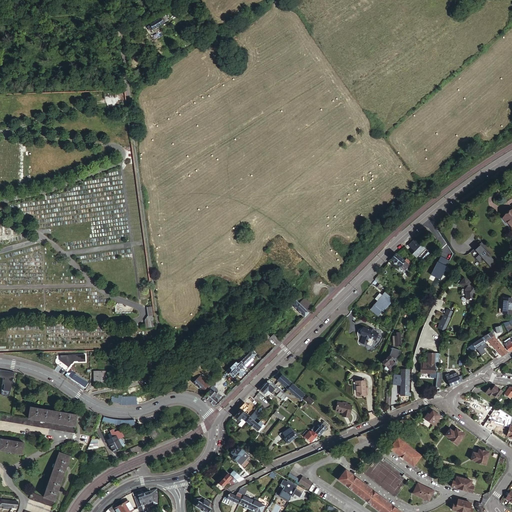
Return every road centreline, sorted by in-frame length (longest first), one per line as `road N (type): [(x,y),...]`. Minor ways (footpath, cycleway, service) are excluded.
road 1 (tertiary): [(224,412),(410,229),(511,154)]
road 2 (residential): [(217,511),(227,489),(425,401),(448,400)]
road 3 (residential): [(211,419),(179,398),(141,410),(102,409),(41,372),(0,363)]
road 4 (unknown): [(418,405),(419,344),(442,297),(459,286)]
